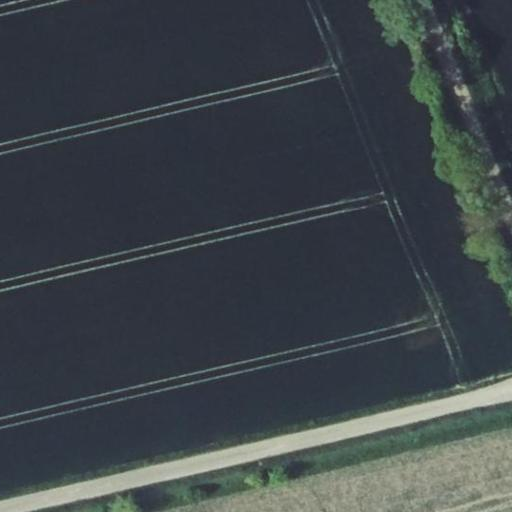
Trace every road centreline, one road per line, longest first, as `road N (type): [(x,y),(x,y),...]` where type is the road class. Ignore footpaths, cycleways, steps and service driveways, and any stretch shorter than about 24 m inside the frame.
road 1 (unclassified): [(511,388),(0,510)]
road 2 (unclassified): [(511,219),(422,0)]
